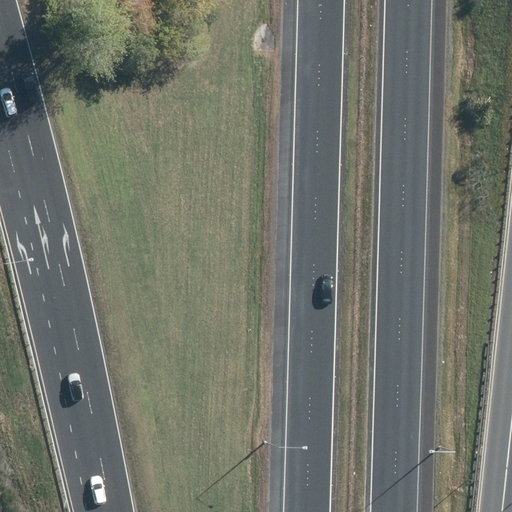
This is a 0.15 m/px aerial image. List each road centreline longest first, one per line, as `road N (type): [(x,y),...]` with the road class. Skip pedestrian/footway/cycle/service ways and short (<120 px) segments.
road 1 (motorway): [(307,511),(322,0)]
road 2 (motorway): [(410,0),(396,511)]
road 3 (motorway): [(107,511),(82,368),(0,53)]
